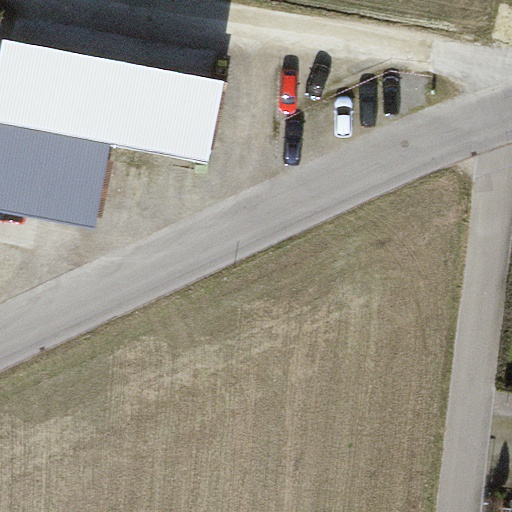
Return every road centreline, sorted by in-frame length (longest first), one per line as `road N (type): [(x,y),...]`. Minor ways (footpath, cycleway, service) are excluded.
road 1 (residential): [(0,352),(509,115)]
road 2 (track): [(509,115),(460,64),(125,0)]
road 3 (residential): [(509,115),(462,511)]
